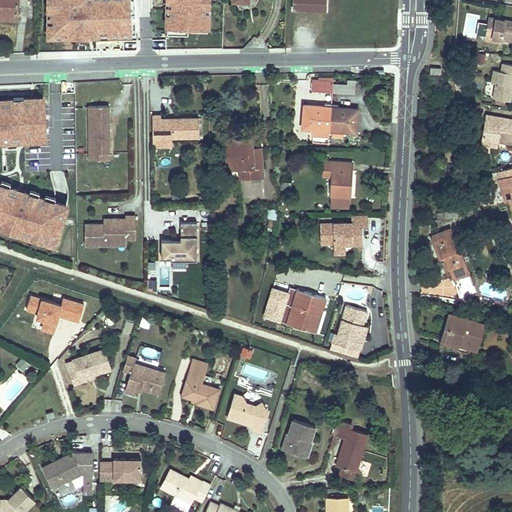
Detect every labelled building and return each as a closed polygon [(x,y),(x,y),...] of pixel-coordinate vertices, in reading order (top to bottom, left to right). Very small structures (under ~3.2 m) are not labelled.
[(0,0),(0,20),(15,21),(16,6),(25,6),(25,0),(0,0)] [(52,0),(52,11),(49,11),(49,19),(52,19),(51,35),(87,34),(87,26),(92,26),(92,34),(102,34),(102,31),(122,31),(122,33),(135,32),(133,0),(52,0)] [(171,0),(172,1),(168,1),(168,8),(171,8),(171,18),(168,18),(167,33),(188,33),(188,30),(208,30),(208,15),(205,15),(205,0),(171,0)] [(294,0),(294,9),(325,10),(325,0),(294,0)] [(511,15),(487,11),(484,30),(501,33),(511,35),(511,15)] [(509,99),(511,84),(511,82),(509,82),(511,71),(511,70),(511,59),(501,57),(500,68),(493,67),(490,80),(494,80),(492,95),(509,99)] [(330,90),(330,79),(311,79),(311,90),(330,90)] [(332,79),(330,79),(330,90),(353,91),(353,83),(332,83),(332,79)] [(0,226),(1,224),(19,230),(18,233),(32,237),(33,234),(43,237),(42,240),(54,244),(66,203),(0,182),(0,144),(24,143),(22,121),(29,120),(28,102),(0,104),(0,226)] [(44,142),(42,102),(28,102),(29,120),(22,121),(24,143),(44,142)] [(323,123),(328,124),(329,106),(303,103),(302,127),(313,128),(313,125),(322,126),(323,123)] [(329,106),(328,124),(334,124),(334,127),(343,128),(343,130),(355,131),(356,108),(329,106)] [(107,108),(86,109),(87,156),(108,155),(107,137),(105,137),(105,132),(107,132),(107,108)] [(149,112),(150,134),(168,134),(197,134),(196,114),(158,115),(158,112),(149,112)] [(511,118),(510,118),(484,114),(480,140),(497,143),(498,139),(498,134),(508,135),(508,141),(511,141),(511,127),(511,123),(511,118)] [(227,134),(229,157),(239,156),(239,164),(240,175),(262,172),(261,148),(251,149),(250,133),(227,134)] [(168,134),(150,134),(150,144),(169,144),(168,134)] [(239,156),(229,157),(229,165),(239,164),(239,156)] [(331,165),(330,198),(349,198),(350,165),(331,165)] [(494,170),(499,185),(503,183),(507,198),(511,214),(511,165),(503,168),(494,170)] [(281,182),(281,189),(292,189),(291,181),(281,182)] [(503,183),(499,185),(501,192),(503,199),(507,198),(503,183)] [(447,212),(437,214),(438,220),(458,217),(455,207),(446,208),(447,212)] [(102,223),(84,224),(84,245),(103,245),(103,238),(125,238),(133,238),(133,215),(123,215),(123,218),(123,220),(118,221),(116,218),(102,218),(102,223)] [(371,217),(354,216),(354,223),(322,223),(322,242),(334,242),(334,247),(346,247),(346,246),(346,242),(354,242),(354,246),(364,246),(365,231),(359,231),(359,225),(365,226),(370,226),(371,217)] [(168,257),(195,257),(195,220),(178,220),(178,238),(178,240),(175,242),(168,242),(168,238),(159,238),(159,256),(168,256),(168,257)] [(1,224),(0,226),(18,233),(19,230),(1,224)] [(433,235),(442,260),(447,258),(451,268),(448,269),(456,292),(472,286),(461,255),(458,255),(455,247),(458,245),(451,228),(433,235)] [(447,258),(442,260),(446,270),(448,269),(451,268),(447,258)] [(280,307),(275,320),(309,331),(316,308),(320,309),(324,298),(296,290),(289,310),(280,307)] [(47,321),(45,331),(56,334),(62,314),(70,316),(69,318),(82,322),(87,305),(66,299),(64,305),(33,296),(29,310),(41,314),(39,319),(47,321)] [(344,306),(338,326),(335,335),(339,336),(336,345),(364,354),(367,345),(362,343),(367,328),(372,314),(344,306)] [(255,308),(251,321),(257,323),(260,309),(255,308)] [(320,309),(316,308),(309,331),(313,332),(320,309)] [(140,326),(149,328),(151,319),(142,317),(140,326)] [(452,317),(444,344),(463,350),(464,344),(483,350),(489,328),(452,317)] [(372,330),(367,328),(362,343),(367,345),(372,330)] [(335,335),(332,334),(329,343),(336,345),(339,336),(335,335)] [(463,350),(444,344),(443,348),(480,359),(483,350),(464,344),(463,350)] [(241,356),(250,359),(253,350),(245,347),(241,356)] [(257,349),(255,359),(267,362),(270,352),(257,349)] [(75,362),(78,372),(82,382),(96,377),(114,371),(108,352),(75,362)] [(131,360),(126,374),(134,376),(128,394),(138,397),(140,393),(140,390),(145,392),(152,394),(157,379),(165,382),(166,376),(137,366),(138,362),(131,360)] [(82,382),(78,372),(71,374),(76,387),(96,381),(96,377),(82,382)] [(185,398),(196,402),(201,404),(201,406),(216,412),(222,395),(212,391),(203,388),(205,380),(193,377),(185,398)] [(160,397),(165,382),(157,379),(152,394),(160,397)] [(230,424),(247,429),(249,425),(257,427),(256,432),(255,437),(263,439),(269,419),(267,410),(265,409),(260,412),(248,408),(246,403),(238,400),(230,424)] [(287,447),(310,455),(316,436),(319,437),(323,425),(299,417),(297,426),(294,425),(287,447)] [(316,436),(310,455),(316,457),(323,438),(319,437),(316,436)] [(336,470),(340,471),(356,476),(360,465),(365,449),(345,443),(340,459),(336,470)] [(54,490),(79,478),(77,474),(84,471),(86,475),(86,481),(94,482),(94,455),(76,455),(65,460),(67,463),(64,465),(62,462),(44,470),(54,490)] [(117,463),(102,463),(102,484),(117,484),(117,481),(144,481),(145,481),(145,460),(116,460),(117,463)] [(356,476),(340,471),(338,479),(354,484),(356,476)] [(206,509),(214,492),(205,488),(204,489),(203,492),(191,486),(173,477),(164,496),(178,503),(195,511),(198,505),(206,509)] [(203,492),(204,489),(193,484),(191,486),(203,492)] [(0,501),(0,511),(27,511),(26,510),(38,500),(25,485),(10,498),(10,501),(0,501)] [(352,511),(352,498),(331,497),(330,511),(352,511)] [(240,511),(226,505),(224,507),(216,503),(211,511),(240,511)]
